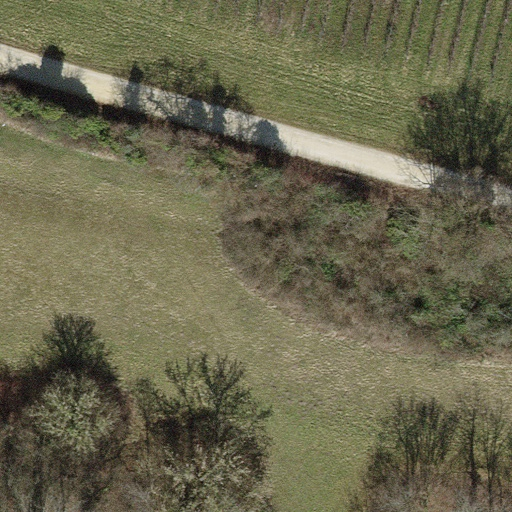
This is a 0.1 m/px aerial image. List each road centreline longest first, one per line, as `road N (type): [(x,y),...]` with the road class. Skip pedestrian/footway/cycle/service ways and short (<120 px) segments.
road 1 (track): [(511,203),(0,59)]
road 2 (track): [(0,360),(53,361),(511,466)]
